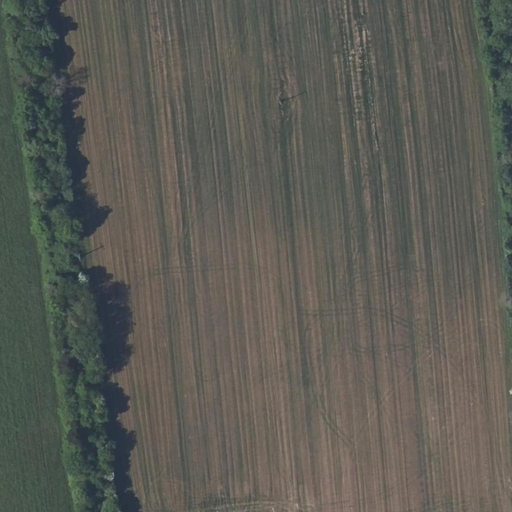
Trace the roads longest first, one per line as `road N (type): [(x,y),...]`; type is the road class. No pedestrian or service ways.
road 1 (track): [(31,0),(96,511)]
road 2 (track): [(492,0),(511,182)]
